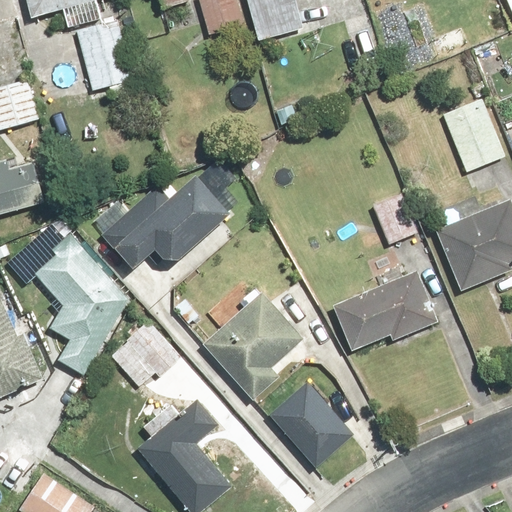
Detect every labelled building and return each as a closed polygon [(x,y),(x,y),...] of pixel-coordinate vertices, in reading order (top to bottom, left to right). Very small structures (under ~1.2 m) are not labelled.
[(17,0),(24,23),(65,13),(85,95),(129,84),(110,6),(117,4),(116,0),(17,0)] [(160,0),(164,8),(184,0),(160,0)] [(245,0),(259,44),(302,31),(292,0),(245,0)] [(36,82),(0,90),(0,132),(46,122),(36,82)] [(484,99),(437,115),(462,181),(508,164),(484,99)] [(0,220),(45,210),(32,156),(0,163),(0,220)] [(158,180),(102,231),(133,264),(158,242),(167,252),(183,250),(233,204),(199,168),(171,194),(158,180)] [(404,189),(375,202),(394,247),(423,234),(404,189)] [(511,213),(507,202),(430,234),(457,298),(511,275),(511,213)] [(84,384),(130,303),(74,247),(34,286),(58,312),(46,334),(66,346),(54,367),(84,384)] [(408,270),(325,308),(351,363),(433,325),(408,270)] [(257,293),(194,354),(244,405),(307,345),(257,293)] [(0,401),(47,382),(10,295),(0,299),(0,401)] [(146,324),(105,361),(137,396),(178,359),(146,324)] [(308,376),(273,409),(320,459),(355,426),(308,376)] [(200,402),(130,459),(173,511),(199,511),(230,488),(198,450),(223,430),(200,402)] [(47,474),(20,511),(91,511),(94,508),(47,474)]
